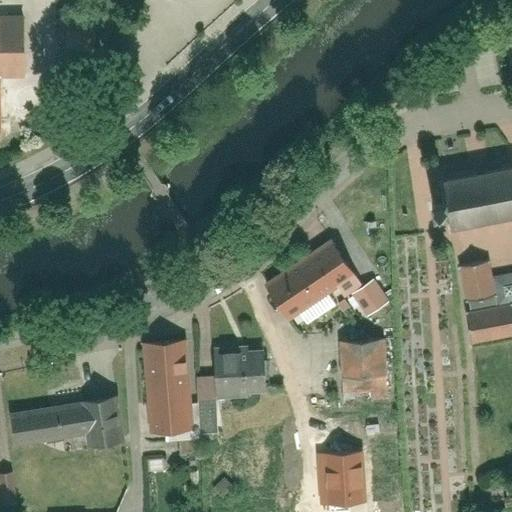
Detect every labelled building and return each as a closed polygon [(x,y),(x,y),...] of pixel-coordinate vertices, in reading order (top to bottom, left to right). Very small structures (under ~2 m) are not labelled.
[(0,66),(23,66),(22,19),(0,19),(0,66)] [(92,60),(92,25),(64,25),(64,60),(92,60)] [(511,158),(431,175),(442,230),(511,215),(511,158)] [(334,237),(267,282),(289,316),(357,271),(334,237)] [(468,295),(498,289),(495,273),(492,256),(461,262),(468,295)] [(498,289),(501,304),(511,301),(511,269),(495,273),(498,289)] [(376,274),(353,289),(368,312),(391,297),(376,274)] [(328,292),(294,316),(301,326),(335,302),(328,292)] [(511,334),(511,301),(501,304),(468,310),(474,342),(511,334)] [(388,334),(341,336),(342,371),(389,370),(388,334)] [(148,427),(194,425),(191,338),(145,340),(148,427)] [(219,390),(268,389),(266,345),(217,347),(218,372),(219,390)] [(219,390),(218,372),(201,373),(202,430),(220,429),(219,390)] [(119,390),(11,407),(16,441),(87,430),(89,443),(126,437),(119,390)] [(14,472),(0,473),(0,495),(18,493),(14,472)]
